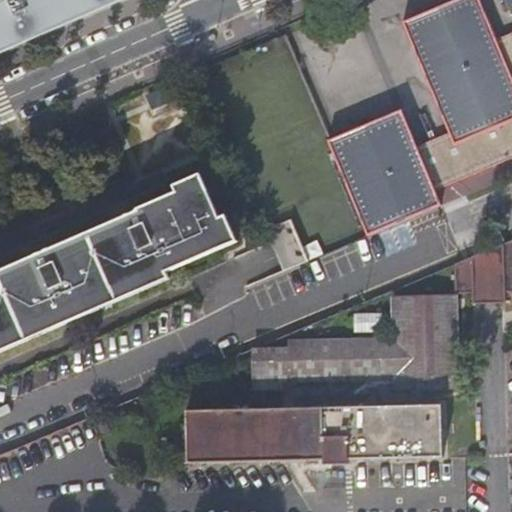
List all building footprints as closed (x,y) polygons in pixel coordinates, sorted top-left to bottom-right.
[(0,0),(0,52),(120,0),(0,0)] [(511,29),(493,37),(475,0),(449,0),(398,22),(444,132),(413,146),(398,110),(326,141),(364,235),(438,204),(431,188),(511,152),(511,29)] [(169,185),(172,192),(199,181),(195,174),(169,185)] [(0,267),(0,343),(161,272),(227,242),(216,219),(199,181),(172,192),(0,267)] [(224,216),(216,219),(227,242),(233,240),(224,216)] [(269,239),(298,227),(294,218),(265,229),(269,239)] [(282,269),(309,258),(298,227),(269,239),(282,269)] [(511,292),(511,240),(452,265),(453,293),(469,293),(470,304),(502,303),(502,292),(511,292)] [(161,272),(0,343),(0,352),(164,280),(161,272)] [(286,349),(252,350),(251,387),(287,386),(288,380),(392,378),(392,389),(454,389),(452,296),(391,297),(391,339),(286,341),(286,349)] [(186,442),(187,463),(275,462),(323,461),(324,466),(346,466),(346,460),(353,460),(438,457),(438,406),(186,412),(186,442)]
